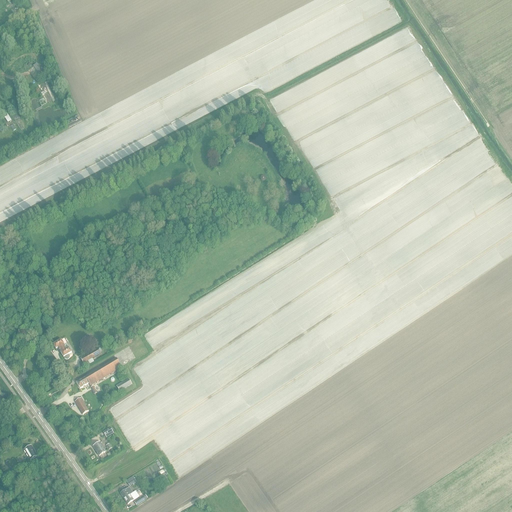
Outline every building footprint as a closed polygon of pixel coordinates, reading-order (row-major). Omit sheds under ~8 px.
[(43,71),(36,64),(33,66),(39,74),(43,71)] [(66,343),(64,345),(62,340),(53,345),(56,350),(59,348),(61,353),(64,358),(65,359),(66,360),(68,360),(69,359),(70,357),(70,356),(69,355),(72,353),(69,348),(66,343)] [(81,360),(85,367),(94,362),(93,359),(100,354),(99,353),(102,351),(100,348),(81,360)] [(89,384),(90,387),(122,368),(116,359),(77,383),(80,389),(89,384)] [(117,387),(120,393),(132,385),(129,380),(117,387)] [(75,403),(83,416),(89,412),(81,399),(75,403)] [(103,432),(107,438),(114,434),(110,428),(103,432)] [(93,447),(99,456),(106,452),(100,443),(93,447)] [(24,450),(30,460),(37,456),(31,446),(24,450)] [(126,481),(129,487),(136,482),(132,477),(126,481)] [(123,499),(133,493),(129,488),(126,490),(120,494),(123,499)] [(133,493),(123,499),(127,504),(139,496),(135,491),(133,493)] [(134,502),(137,506),(146,500),(143,496),(134,502)]
